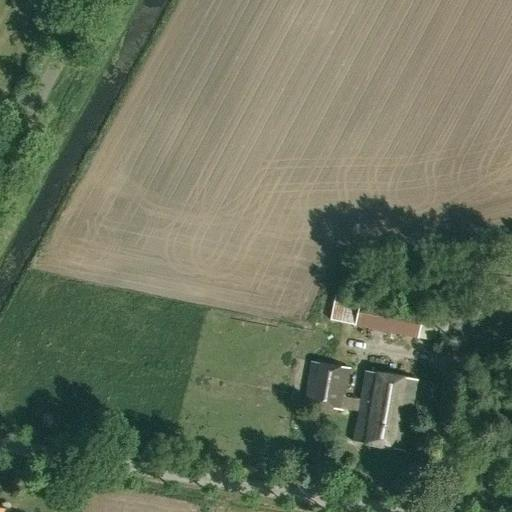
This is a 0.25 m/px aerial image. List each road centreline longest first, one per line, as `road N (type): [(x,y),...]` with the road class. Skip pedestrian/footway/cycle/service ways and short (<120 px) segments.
road 1 (unclassified): [(0,446),(397,511)]
road 2 (unclassified): [(0,162),(85,0)]
